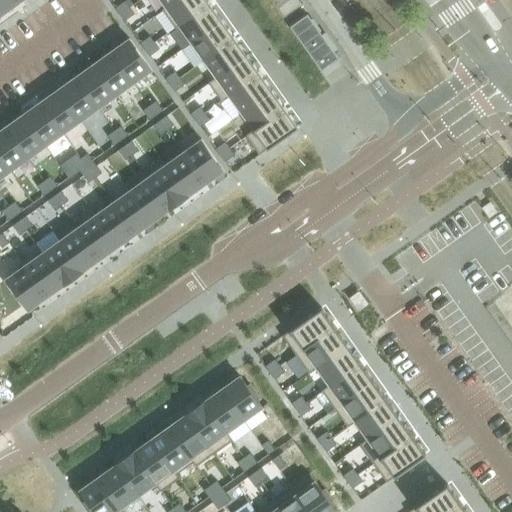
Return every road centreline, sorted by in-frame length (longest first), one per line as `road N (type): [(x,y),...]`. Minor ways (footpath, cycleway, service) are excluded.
road 1 (residential): [(327,217),(511,479)]
road 2 (residential): [(256,244),(0,421)]
road 3 (residential): [(491,55),(313,197)]
road 4 (residential): [(327,217),(511,93)]
road 5 (residential): [(105,0),(0,77)]
